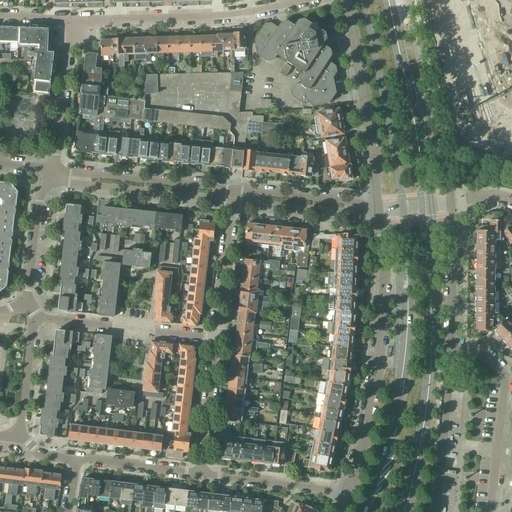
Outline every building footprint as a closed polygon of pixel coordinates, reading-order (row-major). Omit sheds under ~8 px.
[(465,0),(429,0),(439,42),(437,42),(441,59),(443,58),(457,115),(455,116),(460,139),(484,147),(484,146),(485,145),(511,154),(511,156),(511,117),(492,110),(477,50),(480,49),(476,33),(473,34),(470,20),(465,0)] [(336,66),(328,61),(327,55),(331,49),(323,44),(322,38),(326,33),(305,19),(301,24),(295,25),(287,20),(284,26),(278,27),(271,22),(264,24),(254,39),(257,55),(267,62),(271,56),(277,55),(288,62),(286,64),(280,73),(285,76),(291,67),(290,67),(292,65),(303,72),(304,78),(301,83),(295,84),(291,90),(292,97),(300,102),(306,101),(314,106),(329,103),(336,93),(332,71),(336,66)] [(54,52),(51,52),(48,52),(49,29),(0,26),(0,43),(18,44),(17,47),(24,47),(24,59),(25,59),(33,60),(31,82),(34,82),(33,93),(49,95),(54,52)] [(234,34),(234,52),(245,52),(244,48),(245,48),(245,32),(233,32),(233,34),(234,34)] [(216,36),(211,36),(212,57),(212,58),(217,58),(217,52),(224,52),(224,51),(223,34),(217,34),(216,36)] [(233,34),(223,34),(224,51),(230,51),(230,59),(234,58),(234,52),(234,34),(233,34)] [(200,36),(189,37),(190,53),(201,52),(200,36)] [(211,36),(200,36),(201,52),(202,52),(202,57),(212,57),(211,36)] [(157,53),(156,37),(145,38),(146,62),(151,62),(151,54),(157,53)] [(167,37),(156,37),(157,53),(157,58),(163,58),(163,53),(168,53),(167,37)] [(179,37),(167,37),(168,53),(179,53),(179,37)] [(189,37),(179,37),(179,53),(190,53),(189,37)] [(124,66),(123,38),(112,38),(112,39),(113,55),(113,54),(119,54),(119,66),(124,66)] [(135,54),(134,38),(123,38),(124,66),(128,66),(128,54),(135,54)] [(146,62),(145,38),(134,38),(135,54),(142,54),(142,62),(146,62)] [(112,39),(101,40),(101,48),(101,55),(101,56),(113,55),(113,54),(113,55),(112,39)] [(86,56),(84,73),(102,75),(101,66),(96,66),(96,64),(98,64),(98,61),(101,61),(101,56),(101,55),(88,54),(86,56)] [(230,86),(229,86),(229,91),(241,92),(244,72),(241,72),(235,72),(232,72),(230,86)] [(84,73),(83,83),(101,85),(109,86),(112,86),(113,83),(101,82),(102,75),(84,73)] [(156,87),(156,75),(146,75),(144,95),(158,94),(158,87),(156,87)] [(83,83),(82,94),(100,95),(108,96),(109,86),(101,85),(83,83)] [(100,95),(82,94),(80,114),(89,115),(100,117),(104,117),(110,118),(114,118),(116,97),(108,96),(100,95)] [(114,118),(120,119),(126,119),(129,99),(116,97),(114,118)] [(129,99),(126,119),(131,120),(135,120),(141,121),(143,108),(144,108),(145,101),(129,99)] [(260,110),(270,111),(271,100),(261,99),(260,110)] [(234,110),(232,111),(232,113),(239,113),(240,103),(235,102),(234,110)] [(318,125),(341,121),(339,109),(334,110),(319,112),(316,113),(317,116),(316,116),(318,125)] [(99,124),(100,117),(89,115),(89,119),(89,123),(99,124)] [(221,116),(220,129),(230,130),(231,124),(222,116),(221,116)] [(97,144),(96,153),(107,154),(108,136),(102,136),(104,117),(100,117),(99,124),(98,135),(97,144)] [(341,121),(318,125),(319,135),(320,135),(321,138),(343,134),(341,121)] [(262,132),(263,122),(261,122),(251,122),(247,122),(246,132),(251,133),(262,134),(262,132)] [(285,123),(263,122),(262,132),(284,133),(285,123)] [(140,140),(138,158),(148,159),(149,144),(150,137),(144,137),(144,134),(143,134),(144,129),(141,128),(140,140)] [(86,152),(87,134),(83,134),(83,132),(77,131),(76,143),(75,149),(77,151),(86,152)] [(109,132),(108,136),(107,154),(117,155),(118,144),(119,138),(120,132),(115,131),(115,132),(109,132)] [(87,134),(86,152),(96,153),(97,144),(98,135),(87,134)] [(218,148),(212,147),(210,165),(220,166),(223,148),(223,143),(223,137),(219,136),(218,148)] [(149,144),(148,159),(158,160),(160,142),(161,138),(150,137),(149,144)] [(129,139),(119,138),(118,144),(117,155),(127,156),(129,139)] [(328,154),(347,151),(344,138),(326,141),(328,154)] [(140,140),(129,139),(127,156),(138,158),(140,140)] [(171,143),(160,142),(158,160),(169,161),(171,143)] [(171,143),(169,161),(179,162),(181,144),(171,143)] [(191,145),(181,144),(179,162),(189,163),(191,145)] [(245,144),(245,148),(243,169),(254,170),(257,145),(245,144)] [(202,146),(191,145),(189,163),(200,164),(202,146)] [(260,146),(257,145),(254,170),(266,171),(267,153),(260,152),(260,146)] [(212,147),(202,146),(200,164),(210,165),(212,147)] [(233,147),(233,149),(231,167),(243,169),(245,148),(233,147)] [(223,148),(220,166),(231,167),(233,149),(223,148)] [(347,151),(328,154),(330,167),(349,163),(347,151)] [(302,152),(301,157),(299,175),(311,176),(312,171),(313,159),(314,153),(302,152)] [(267,153),(266,171),(277,172),(279,154),(267,153)] [(279,154),(277,172),(288,173),(290,156),(279,154)] [(301,157),(290,156),(288,173),(299,175),(301,157)] [(349,163),(330,167),(327,168),(329,179),(340,177),(340,180),(344,180),(345,181),(352,179),(349,163)] [(0,205),(16,208),(18,191),(11,183),(0,182),(0,205)] [(82,219),(84,206),(74,205),(68,204),(66,205),(65,217),(82,219)] [(0,221),(14,223),(16,208),(0,205),(0,221)] [(115,223),(116,208),(103,207),(101,224),(106,225),(106,222),(115,223)] [(116,208),(115,223),(123,224),(123,226),(127,227),(129,210),(116,208)] [(129,210),(127,227),(132,227),(132,225),(141,226),(142,211),(129,210)] [(142,211),(141,226),(149,227),(149,229),(154,229),(156,212),(142,211)] [(156,212),(154,229),(154,230),(158,230),(159,228),(167,228),(169,214),(156,212)] [(182,215),(169,214),(167,228),(176,229),(175,232),(181,233),(182,215)] [(82,219),(65,217),(63,230),(78,232),(79,224),(81,224),(82,219)] [(507,238),(511,233),(511,227),(510,225),(509,225),(504,219),(490,219),(490,225),(480,225),(480,226),(477,226),(477,244),(497,245),(497,241),(501,241),(503,239),(503,234),(507,238)] [(199,229),(214,231),(215,222),(201,220),(199,229)] [(0,221),(0,237),(12,239),(14,223),(0,221)] [(257,244),(259,224),(248,223),(245,245),(257,246),(257,244)] [(269,245),(271,226),(259,224),(257,244),(269,245)] [(283,227),(271,226),(269,245),(277,246),(276,251),(281,252),(281,251),(281,244),(283,227)] [(283,227),(281,244),(286,245),(285,249),(292,250),(293,246),(295,228),(283,227)] [(306,230),(295,228),(293,246),(305,247),(305,241),(306,230)] [(214,231),(199,229),(198,239),(213,240),(214,231)] [(78,232),(63,230),(63,231),(66,231),(64,244),(81,246),(82,241),(79,241),(80,232),(78,232)] [(311,248),(319,248),(319,239),(330,239),(330,235),(313,234),(311,248)] [(336,235),(336,247),(337,247),(337,249),(357,250),(358,236),(352,236),(352,235),(344,234),(344,235),(336,235)] [(12,239),(0,237),(0,252),(10,254),(12,239)] [(213,240),(198,239),(195,238),(195,237),(193,247),(208,249),(209,241),(213,241),(213,240)] [(64,244),(63,257),(77,259),(78,250),(81,250),(81,246),(64,244)] [(500,244),(497,245),(477,244),(476,258),(482,258),(482,257),(483,257),(485,257),(486,258),(500,258),(500,251),(495,251),(495,249),(500,249),(500,244)] [(208,249),(193,247),(192,256),(207,258),(208,249)] [(136,266),(138,249),(133,248),(133,251),(124,250),(123,264),(136,266)] [(142,249),(138,249),(136,266),(150,268),(151,253),(142,252),(142,249)] [(357,262),(357,250),(337,249),(336,261),(357,262)] [(10,254),(0,252),(0,269),(9,270),(9,269),(8,269),(10,254)] [(207,258),(192,256),(191,266),(206,267),(207,258)] [(77,259),(63,257),(61,270),(78,272),(79,268),(76,267),(77,259)] [(476,258),(476,270),(481,270),(482,269),(483,268),(485,268),(486,269),(495,269),(500,269),(500,258),(486,258),(485,257),(483,257),(482,257),(482,258),(476,258)] [(245,259),(244,265),(259,267),(278,270),(279,261),(268,260),(268,262),(260,261),(256,260),(252,260),(245,259)] [(357,262),(336,261),(336,273),(356,274),(357,262)] [(102,274),(119,277),(120,264),(117,263),(112,263),(107,262),(103,262),(102,274)] [(262,275),(263,268),(244,265),(243,276),(267,279),(267,275),(262,275)] [(206,267),(191,266),(190,275),(205,277),(206,267)] [(495,279),(495,269),(486,269),(485,268),(483,268),(482,269),(481,270),(476,270),(476,280),(481,280),(481,279),(483,279),(495,279)] [(9,270),(0,269),(0,291),(7,287),(9,270)] [(306,281),(307,270),(297,269),(296,280),(306,281)] [(61,270),(60,283),(74,285),(75,276),(78,277),(78,272),(61,270)] [(171,282),(172,273),(168,272),(163,272),(158,271),(157,271),(156,280),(171,282)] [(356,274),(336,273),(330,273),(329,285),(335,285),(356,286),(356,274)] [(102,274),(100,288),(117,290),(119,277),(102,274)] [(205,277),(190,275),(189,284),(204,286),(205,277)] [(243,277),(241,287),(257,289),(257,283),(269,284),(269,280),(243,277)] [(495,291),(495,279),(483,279),(481,279),(481,280),(476,280),(476,291),(481,291),(481,290),(482,290),(485,290),(486,290),(495,291)] [(170,292),(171,282),(156,280),(155,290),(170,292)] [(74,285),(60,283),(60,284),(61,284),(60,296),(77,298),(77,294),(76,294),(77,285),(74,285)] [(189,284),(188,293),(203,295),(204,286),(189,284)] [(356,286),(335,285),(335,297),(355,298),(356,286)] [(510,286),(503,289),(508,296),(510,295),(511,293),(511,289),(510,286)] [(257,289),(241,287),(240,299),(270,303),(271,303),(271,297),(258,296),(259,289),(257,289)] [(100,288),(99,301),(116,303),(117,290),(100,288)] [(169,301),(170,292),(155,290),(154,299),(156,299),(169,301)] [(476,291),(476,302),(481,302),(481,301),(482,301),(484,301),(486,302),(495,302),(495,291),(486,290),(485,290),(482,290),(481,290),(481,291),(476,291)] [(188,293),(187,302),(202,304),(203,295),(188,293)] [(76,302),(77,298),(60,296),(58,308),(60,310),(68,311),(82,313),(83,303),(76,302)] [(355,298),(335,297),(330,297),(329,309),(334,310),(336,311),(336,310),(355,310),(355,298)] [(170,313),(171,307),(168,307),(169,301),(156,299),(155,311),(170,313)] [(270,307),(270,303),(240,299),(238,311),(239,311),(255,313),(262,314),(262,307),(268,308),(270,307)] [(116,303),(99,301),(97,314),(114,316),(116,303)] [(476,302),(476,313),(481,313),(481,312),(482,311),(485,311),(486,312),(495,312),(495,302),(486,302),(484,301),(482,301),(481,301),(481,302),(476,302)] [(187,302),(186,311),(201,313),(202,304),(187,302)] [(293,307),(291,318),(299,319),(301,308),(297,307),(293,307)] [(336,311),(334,322),(354,324),(356,310),(355,310),(336,310),(336,311)] [(173,313),(170,313),(155,311),(154,321),(172,323),(173,313)] [(201,313),(186,311),(185,317),(183,317),(182,325),(196,327),(197,323),(198,323),(199,314),(201,314),(201,313)] [(254,324),(255,313),(239,311),(238,322),(254,324)] [(481,313),(476,313),(475,330),(493,330),(494,330),(505,319),(498,312),(495,312),(486,312),(485,311),(482,311),(481,312),(481,313)] [(511,322),(506,317),(505,319),(494,330),(501,338),(505,334),(506,335),(507,334),(509,333),(509,331),(511,328),(511,322)] [(291,318),(290,330),(298,331),(299,319),(291,318)] [(238,322),(237,333),(252,335),(253,328),(270,330),(271,326),(268,325),(258,324),(254,324),(238,322)] [(354,324),(334,322),(328,322),(327,334),(333,334),(353,336),(354,324)] [(511,328),(509,331),(509,333),(507,334),(506,335),(505,334),(501,338),(509,346),(511,342),(511,328)] [(78,342),(80,332),(66,331),(58,330),(56,331),(54,343),(72,345),(72,341),(78,342)] [(296,343),(298,331),(290,330),(289,342),(296,343)] [(257,346),(258,343),(252,342),(252,335),(237,333),(235,344),(257,346)] [(95,334),(93,348),(110,350),(112,336),(95,334)] [(353,336),(333,334),(332,346),(352,348),(353,336)] [(173,354),(174,344),(174,343),(151,341),(150,351),(165,353),(173,354)] [(72,345),(54,343),(53,356),(51,356),(66,358),(67,358),(68,349),(71,350),(72,345)] [(250,356),(251,351),(257,351),(257,350),(257,346),(235,344),(234,354),(234,355),(250,356)] [(180,358),(195,360),(195,359),(194,359),(195,350),(193,350),(194,346),(180,345),(179,351),(181,352),(180,358)] [(351,360),(352,348),(332,346),(331,358),(351,360)] [(93,348),(91,361),(108,363),(110,350),(93,348)] [(165,359),(165,353),(150,351),(148,363),(161,365),(163,365),(164,359),(165,359)] [(249,363),(250,356),(234,355),(234,354),(233,354),(231,365),(262,369),(263,364),(249,363)] [(66,358),(51,356),(50,369),(67,371),(67,367),(65,366),(66,358)] [(180,358),(179,368),(194,369),(195,360),(180,358)] [(350,372),(351,360),(331,358),(325,358),(324,363),(330,363),(329,371),(350,372)] [(108,363),(91,361),(90,374),(107,376),(108,363)] [(160,375),(161,365),(148,363),(146,362),(145,373),(160,375)] [(249,378),(250,372),(262,373),(262,369),(231,365),(230,376),(249,378)] [(194,369),(179,368),(178,377),(193,379),(194,369)] [(67,371),(50,369),(48,382),(63,384),(64,375),(66,376),(67,371)] [(348,386),(350,372),(329,371),(322,370),(322,375),(329,375),(329,381),(327,381),(327,383),(347,386),(348,386)] [(159,384),(160,375),(145,373),(144,382),(159,384)] [(107,376),(90,374),(88,387),(86,387),(85,392),(102,394),(103,389),(105,389),(107,376)] [(252,378),(249,378),(230,376),(229,387),(247,389),(251,389),(252,378)] [(178,377),(177,386),(192,388),(193,379),(178,377)] [(48,382),(47,396),(64,397),(64,393),(62,393),(63,384),(48,382)] [(158,392),(159,384),(144,382),(143,391),(144,391),(143,396),(163,398),(163,393),(158,392)] [(347,386),(327,383),(325,394),(345,398),(347,386)] [(177,386),(176,395),(191,397),(192,388),(177,386)] [(246,400),(247,389),(229,387),(228,397),(246,400)] [(119,408),(121,390),(108,389),(107,398),(104,398),(103,406),(104,406),(103,413),(105,413),(105,409),(106,409),(106,406),(107,404),(115,405),(114,407),(119,408)] [(121,390),(119,408),(124,408),(124,406),(133,407),(135,392),(121,390)] [(342,409),(345,398),(325,394),(322,406),(342,409)] [(176,395),(175,404),(190,406),(191,397),(176,395)] [(64,397),(47,396),(45,408),(43,408),(42,409),(57,410),(60,411),(61,402),(63,402),(64,397)] [(245,406),(246,400),(228,397),(226,408),(244,410),(249,411),(255,411),(258,412),(258,408),(245,406)] [(175,404),(174,413),(189,415),(190,406),(175,404)] [(342,409),(322,406),(321,413),(320,417),(340,421),(342,409)] [(243,421),(244,410),(226,408),(225,419),(243,421)] [(42,409),(41,422),(58,424),(58,419),(56,418),(57,410),(42,409)] [(189,415),(174,413),(173,423),(188,424),(189,415)] [(340,421),(320,417),(318,429),(337,433),(340,421)] [(58,424),(41,422),(40,434),(41,435),(56,437),(58,424)] [(188,424),(173,423),(172,432),(174,432),(190,434),(190,433),(187,433),(188,424)] [(80,425),(78,425),(71,424),(69,439),(78,440),(80,425)] [(82,426),(80,425),(78,440),(87,441),(89,427),(82,426)] [(89,427),(87,441),(97,442),(98,428),(89,427)] [(108,429),(98,428),(97,442),(106,443),(108,429)] [(117,430),(108,429),(106,443),(115,445),(117,430)] [(335,445),(337,433),(318,429),(315,441),(335,445)] [(117,430),(115,445),(124,446),(126,431),(117,430)] [(135,432),(126,431),(124,446),(134,447),(135,432)] [(145,433),(135,432),(134,447),(143,448),(145,433)] [(190,434),(174,432),(174,441),(189,443),(190,434)] [(145,433),(143,448),(152,449),(154,435),(145,433)] [(154,435),(152,449),(161,450),(163,436),(154,435)] [(231,458),(233,442),(228,441),(228,439),(222,438),(220,455),(222,457),(231,458)] [(174,441),(173,450),(188,451),(189,443),(174,441)] [(283,464),(286,442),(276,441),(275,447),(274,446),(273,463),(283,464)] [(335,445),(315,441),(314,449),(308,448),(307,452),(332,457),(335,445)] [(242,459),(244,443),(233,442),(231,458),(242,459)] [(252,460),(254,444),(244,443),(242,459),(252,460)] [(262,462),(264,445),(254,444),(252,460),(262,462)] [(273,463),(274,446),(264,445),(262,462),(273,463)] [(292,448),(287,448),(285,464),(292,466),(296,449),(292,448)] [(188,451),(173,450),(167,449),(166,456),(182,458),(182,451),(188,452),(188,451)] [(330,471),(332,457),(312,453),(311,461),(306,460),(304,467),(310,468),(311,467),(316,468),(316,469),(324,471),(324,470),(330,471)] [(6,467),(4,483),(9,484),(7,495),(12,495),(15,469),(6,467)] [(25,468),(25,470),(23,486),(23,484),(28,485),(26,496),(31,496),(34,470),(25,468)] [(25,470),(15,469),(12,495),(17,496),(18,485),(23,486),(25,470)] [(44,471),(34,470),(31,496),(35,497),(37,486),(41,487),(41,488),(42,488),(44,472),(44,471)] [(53,473),(44,472),(42,488),(46,489),(45,499),(49,500),(53,473)] [(62,474),(53,473),(49,500),(54,500),(55,490),(60,490),(62,474)] [(88,495),(90,479),(83,478),(82,488),(81,488),(79,508),(87,509),(88,495)] [(101,481),(90,479),(88,495),(99,496),(101,481)] [(112,482),(101,481),(99,496),(110,497),(112,482)] [(112,482),(110,497),(121,499),(123,483),(112,482)] [(134,485),(123,483),(121,499),(132,500),(134,485)] [(145,486),(134,485),(132,500),(143,502),(145,486)] [(145,486),(143,502),(143,507),(148,507),(146,511),(152,511),(153,509),(154,503),(155,487),(145,486)] [(155,487),(154,503),(165,504),(167,489),(155,487)] [(178,490),(167,489),(165,504),(176,506),(178,490)] [(188,491),(178,490),(176,506),(186,507),(188,491)] [(196,511),(199,492),(188,491),(186,507),(193,508),(192,511),(196,511)] [(208,511),(211,494),(199,492),(196,511),(208,511)] [(211,494),(208,511),(219,511),(222,495),(211,494)] [(222,495),(219,511),(223,511),(231,511),(233,496),(222,495)] [(233,496),(231,511),(230,511),(241,511),(243,498),(233,496)] [(241,511),(252,511),(254,499),(243,498),(241,511)] [(263,511),(265,500),(254,499),(252,511),(263,511)] [(267,500),(267,504),(274,508),(272,511),(273,511),(280,511),(282,508),(278,506),(278,501),(267,500)] [(316,511),(297,503),(292,502),(290,507),(287,511),(316,511)]
